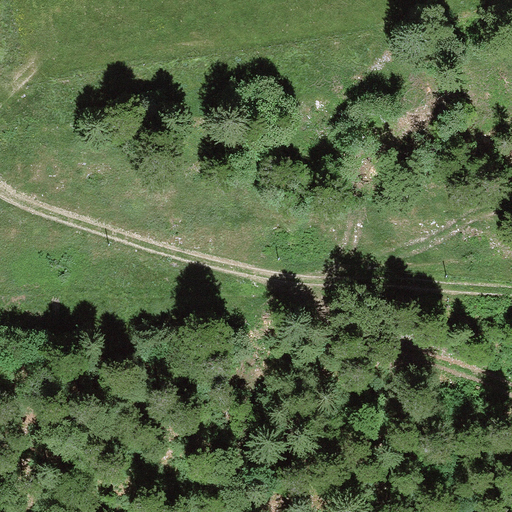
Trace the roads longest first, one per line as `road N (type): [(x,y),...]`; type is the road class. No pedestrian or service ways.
road 1 (track): [(0,185),(15,201),(119,243),(270,281),(511,288)]
road 2 (track): [(284,281),(413,355),(511,390)]
